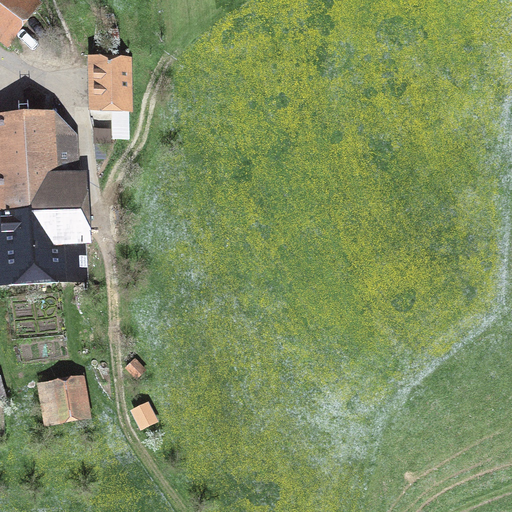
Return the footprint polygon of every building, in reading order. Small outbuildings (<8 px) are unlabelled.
[(30,9),(18,0),(0,0),(0,34),(7,40),(30,9)] [(93,108),(126,108),(126,65),(93,65),(93,108)] [(46,137),(46,117),(0,118),(0,244),(1,271),(57,269),(77,280),(73,136),(46,137)] [(84,416),(80,382),(37,386),(41,421),(84,416)] [(152,405),(134,411),(141,431),(159,424),(152,405)]
